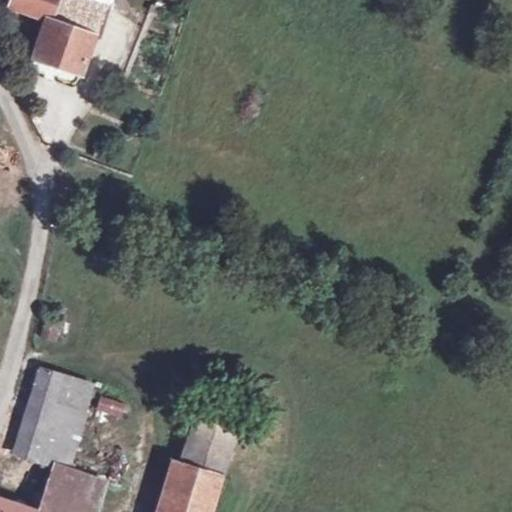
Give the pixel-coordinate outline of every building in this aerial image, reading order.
[(102,53),(118,0),(1,0),(0,3),(0,7),(49,26),(38,64),(84,81),(94,51),(102,53)] [(102,397),(98,410),(121,417),(125,404),(102,397)] [(35,428),(26,454),(50,463),(59,437),(35,428)] [(211,511),(221,482),(173,468),(159,511),(211,511)] [(48,511),(105,511),(111,493),(60,476),(48,511)]
